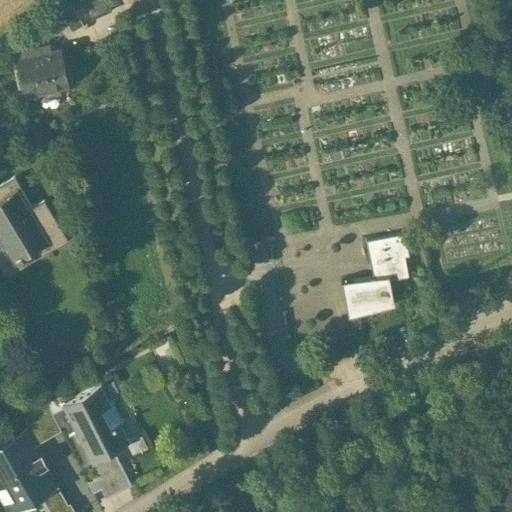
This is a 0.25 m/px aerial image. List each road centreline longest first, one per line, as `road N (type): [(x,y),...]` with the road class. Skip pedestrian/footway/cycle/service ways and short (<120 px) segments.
road 1 (residential): [(511,299),(249,442),(142,511)]
road 2 (track): [(212,280),(151,0)]
